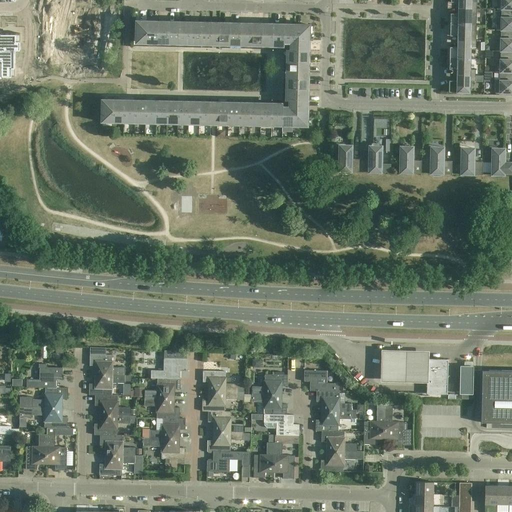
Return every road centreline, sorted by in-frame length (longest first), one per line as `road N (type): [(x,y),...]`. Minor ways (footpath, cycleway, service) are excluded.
road 1 (secondary): [(0,290),(253,314),(511,325)]
road 2 (secondary): [(511,300),(261,293),(0,271)]
road 3 (residential): [(327,9),(430,11),(434,105)]
road 4 (residential): [(392,496),(393,461),(511,464)]
road 5 (residential): [(305,494),(307,415),(296,397),(297,356)]
road 6 (residential): [(81,489),(78,348)]
road 7 (residential): [(193,491),(193,352)]
road 8 (residential): [(193,6),(327,9)]
